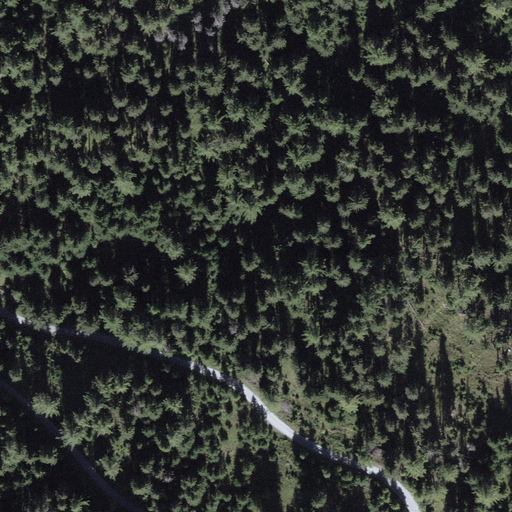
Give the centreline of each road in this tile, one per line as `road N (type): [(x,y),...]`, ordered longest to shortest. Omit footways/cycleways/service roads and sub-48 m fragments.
road 1 (track): [(0,311),(219,375),(286,431),(389,480),(414,511)]
road 2 (track): [(139,511),(0,383)]
